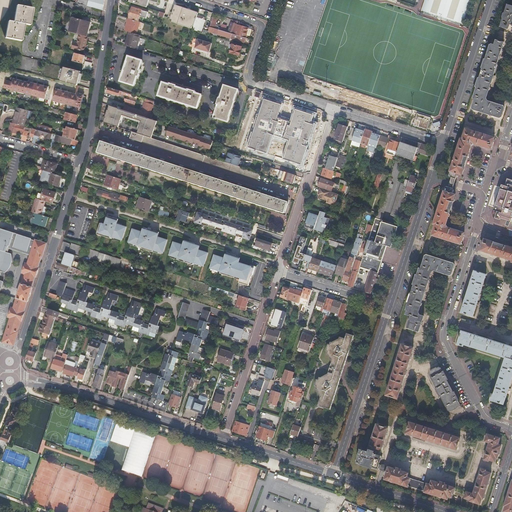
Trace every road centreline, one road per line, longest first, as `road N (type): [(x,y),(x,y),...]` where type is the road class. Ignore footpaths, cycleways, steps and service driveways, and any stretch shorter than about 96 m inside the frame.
road 1 (residential): [(478,226),(445,343),(480,410),(511,428)]
road 2 (residential): [(190,0),(259,22),(247,72),(253,83),(333,107)]
road 3 (tertiary): [(18,352),(80,163)]
road 4 (tertiary): [(223,439),(45,383)]
road 5 (residential): [(278,270),(223,439)]
road 6 (residential): [(333,474),(387,306)]
road 7 (residential): [(333,107),(278,270)]
road 8 (tertiary): [(80,163),(111,0)]
road 9 (residential): [(441,145),(489,0)]
road 10 (residential): [(387,306),(430,177)]
